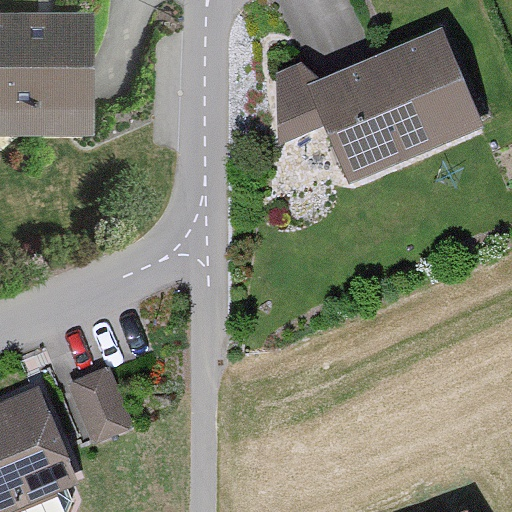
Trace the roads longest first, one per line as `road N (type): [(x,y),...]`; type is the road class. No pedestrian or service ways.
road 1 (residential): [(205,511),(208,279),(196,241)]
road 2 (residential): [(196,241),(205,182),(207,0)]
road 3 (residential): [(196,241),(0,327)]
